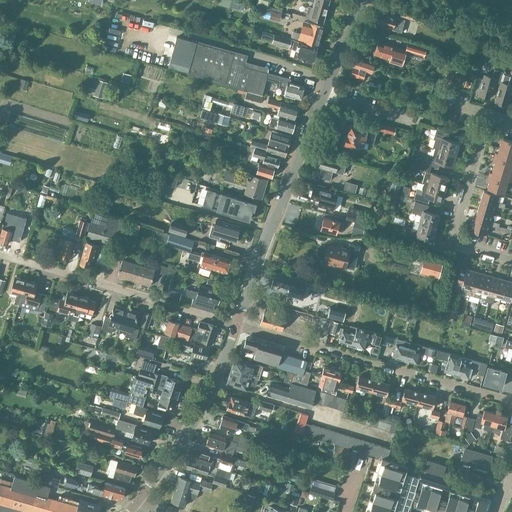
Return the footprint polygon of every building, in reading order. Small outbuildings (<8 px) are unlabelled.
[(310,0),(315,1),(313,8),(308,7),(305,17),(323,22),(329,0),(310,0)] [(279,23),(282,14),(266,9),(264,15),(269,16),(268,20),(279,23)] [(436,27),(438,19),(414,13),(414,12),(402,9),(400,17),(412,20),(416,21),(415,24),(429,28),(430,25),(436,27)] [(400,32),(404,19),(380,13),(377,24),(380,25),(378,32),(386,34),(388,28),(400,32)] [(302,31),(320,36),(323,28),(304,22),(302,31)] [(274,35),(263,31),(261,37),(272,41),(272,42),(272,43),(289,48),(289,49),(291,49),(291,50),(296,51),(294,58),(313,63),(317,47),(292,40),(292,39),(274,34),(274,35)] [(318,45),(320,36),(302,31),(301,34),(296,32),(295,37),(299,38),(299,39),(318,45)] [(196,43),(195,43),(177,37),(170,35),(166,50),(167,50),(170,51),(173,51),(168,68),(187,73),(188,73),(263,93),(266,79),(279,83),(278,87),(283,88),(281,94),(300,99),(304,87),(290,83),(293,75),(245,62),(247,56),(196,43)] [(405,51),(393,47),(394,47),(378,42),(374,56),(389,60),(388,62),(401,66),(405,52),(422,57),(425,50),(407,45),(405,51)] [(500,42),(498,48),(506,51),(508,45),(500,42)] [(369,72),(372,63),(352,56),(349,66),(353,67),(351,76),(363,80),(366,71),(369,72)] [(477,78),(473,91),(479,93),(478,95),(490,98),(495,82),(500,84),(501,82),(504,72),(495,70),(492,77),(484,75),(483,79),(477,78)] [(500,84),(495,102),(506,105),(511,89),(511,76),(511,77),(511,76),(511,74),(504,72),(501,82),(500,84)] [(447,75),(444,83),(457,87),(460,79),(447,75)] [(21,79),(19,86),(26,88),(28,82),(21,79)] [(103,99),(107,83),(98,80),(94,96),(103,99)] [(379,92),(381,85),(372,82),(370,89),(379,92)] [(435,85),(433,93),(445,96),(447,88),(435,85)] [(261,103),(263,97),(238,90),(237,92),(243,94),(246,95),(245,98),(261,103)] [(205,95),(201,108),(210,111),(212,102),(210,102),(212,97),(205,95)] [(159,99),(157,106),(164,108),(166,101),(159,99)] [(278,115),(294,120),(296,118),(298,114),(296,112),(298,107),(269,99),(267,105),(280,108),(278,115)] [(252,115),(253,109),(233,103),(230,113),(246,117),(247,113),(252,115)] [(77,112),(75,119),(86,121),(88,115),(77,112)] [(217,113),(214,121),(228,126),(230,117),(217,113)] [(279,119),(273,117),(271,117),(268,126),(292,133),(295,122),(279,117),(279,119)] [(376,122),(374,128),(394,134),(396,128),(387,126),(376,122)] [(202,124),(200,131),(211,134),(212,130),(206,128),(207,125),(202,124)] [(373,144),(376,132),(362,128),(362,127),(350,124),(347,134),(344,136),(343,140),(344,142),(344,143),(346,143),(345,149),(352,151),(353,146),(356,147),(357,146),(363,148),(365,142),(373,144)] [(456,154),(459,143),(447,139),(449,133),(436,130),(435,136),(436,136),(433,148),(435,148),(456,154)] [(285,157),(291,137),(272,131),(268,145),(256,142),(255,148),(285,157)] [(499,148),(511,152),(511,141),(500,137),(498,142),(501,143),(499,148)] [(277,168),(280,159),(265,154),(266,152),(261,150),(250,147),(248,152),(253,154),(251,159),(249,160),(255,162),(262,164),(274,168),(277,168)] [(452,166),(456,154),(435,148),(433,157),(430,156),(429,159),(428,159),(426,165),(431,167),(439,169),(441,163),(452,166)] [(511,163),(511,152),(499,148),(497,154),(495,153),(494,158),(511,163)] [(343,174),(344,169),(346,164),(322,157),(319,168),(321,168),(319,177),(330,180),(332,171),(343,174)] [(510,173),(511,166),(511,163),(494,158),(492,162),(495,163),(493,168),(510,173)] [(274,169),(274,168),(262,164),(255,162),(249,160),(248,164),(258,168),(257,174),(271,178),(272,174),(274,173),(275,171),(274,169)] [(415,162),(413,168),(426,171),(422,183),(424,184),(425,183),(429,185),(445,190),(446,188),(447,189),(449,188),(451,181),(450,179),(448,179),(449,178),(432,173),(430,173),(431,167),(426,165),(415,162)] [(203,163),(200,170),(213,174),(215,167),(203,163)] [(507,183),(510,173),(493,168),(492,173),(489,173),(488,178),(507,183)] [(248,182),(237,179),(238,175),(227,171),(224,180),(235,184),(234,186),(241,188),(242,187),(247,188),(245,194),(262,199),(267,180),(250,175),(248,182)] [(167,174),(164,184),(175,187),(178,178),(167,174)] [(357,185),(356,185),(358,179),(348,177),(346,182),(343,190),(355,193),(357,185)] [(504,194),(507,183),(488,178),(487,182),(489,183),(487,189),(504,194)] [(91,180),(84,206),(91,208),(99,183),(91,180)] [(415,193),(414,199),(428,204),(430,198),(442,201),(445,190),(429,185),(428,185),(424,184),(422,191),(416,189),(415,193)] [(313,187),(310,198),(319,201),(317,206),(333,210),(337,194),(313,187)] [(249,220),(254,203),(207,189),(203,205),(192,202),(189,210),(209,215),(211,209),(249,220)] [(505,204),(497,202),(499,195),(484,190),(481,200),(504,207),(509,208),(510,205),(505,203),(505,204)] [(55,198),(53,205),(59,207),(61,200),(55,198)] [(504,209),(504,207),(481,200),(478,210),(493,215),(496,207),(504,209)] [(436,228),(440,215),(426,212),(428,205),(415,202),(412,213),(417,214),(415,222),(419,223),(436,228)] [(491,221),(493,215),(478,210),(475,220),(499,227),(500,224),(491,221)] [(113,245),(118,231),(121,219),(94,212),(87,237),(113,245)] [(348,212),(346,219),(355,222),(363,224),(365,217),(348,212)] [(342,232),(345,223),(324,217),(321,229),(336,233),(337,230),(342,232)] [(123,219),(119,233),(129,236),(133,222),(123,219)] [(83,241),(88,222),(80,220),(74,238),(62,235),(58,248),(57,248),(55,253),(71,258),(77,240),(83,241)] [(240,227),(216,220),(214,226),(212,226),(209,236),(219,239),(220,237),(236,242),(240,227)] [(499,227),(475,220),(472,230),(487,235),(490,227),(498,230),(499,227)] [(12,240),(16,226),(4,222),(0,236),(0,241),(8,244),(10,239),(12,240)] [(185,237),(188,228),(171,222),(168,231),(185,237)] [(355,222),(352,231),(363,234),(365,225),(363,224),(355,222)] [(432,240),(436,228),(419,223),(417,230),(407,227),(404,239),(417,242),(419,236),(432,240)] [(170,234),(168,234),(161,232),(158,240),(167,243),(166,245),(190,253),(194,241),(170,233),(170,234)] [(97,254),(100,246),(86,242),(80,264),(89,266),(91,259),(94,260),(95,254),(97,254)] [(341,248),(342,245),(337,244),(337,247),(328,245),(324,261),(354,270),(360,247),(350,244),(348,250),(341,248)] [(427,255),(429,248),(422,246),(421,249),(420,253),(427,255)] [(197,267),(214,272),(215,269),(226,273),(227,272),(229,271),(230,267),(229,265),(230,260),(201,251),(197,267)] [(116,263),(118,254),(112,252),(109,260),(116,263)] [(134,280),(139,265),(122,260),(118,276),(128,279),(134,280)] [(426,260),(422,275),(439,279),(442,264),(426,260)] [(139,265),(134,280),(140,282),(140,283),(150,286),(155,270),(139,265)] [(166,278),(169,268),(162,266),(159,276),(166,278)] [(470,296),(476,273),(466,270),(464,276),(458,274),(455,285),(468,289),(466,295),(470,296)] [(481,293),(486,276),(476,273),(470,296),(480,298),(481,293)] [(489,303),(496,279),(486,276),(481,293),(487,294),(484,302),(489,303)] [(274,277),(271,288),(287,292),(286,295),(302,300),(306,286),(274,277)] [(19,303),(26,281),(14,278),(10,292),(17,294),(14,304),(19,305),(19,303)] [(501,298),(505,281),(496,279),(489,303),(493,304),(495,296),(501,298)] [(35,292),(37,285),(26,281),(19,303),(44,311),(48,296),(35,292)] [(511,283),(505,281),(501,298),(506,300),(505,306),(509,307),(511,297),(511,283)] [(217,304),(221,292),(200,285),(198,292),(185,288),(183,295),(193,298),(191,305),(213,311),(215,303),(217,304)] [(179,301),(181,293),(166,289),(163,297),(179,301)] [(53,297),(50,309),(57,311),(68,314),(67,319),(72,320),(79,296),(67,293),(66,296),(63,295),(61,300),(60,299),(53,297)] [(72,320),(70,328),(75,329),(77,322),(79,312),(86,314),(86,313),(92,315),(96,302),(90,301),(90,300),(89,299),(88,298),(85,297),(83,298),(79,296),(72,320)] [(128,310),(124,309),(125,308),(115,305),(111,319),(105,317),(101,330),(112,333),(113,328),(126,333),(125,337),(135,340),(139,328),(134,326),(138,312),(128,309),(128,310)] [(282,331),(287,313),(266,307),(261,325),(282,331)] [(330,307),(327,318),(342,322),(345,312),(330,307)] [(290,309),(289,314),(298,317),(300,311),(290,309)] [(449,310),(447,319),(453,321),(455,312),(449,310)] [(46,312),(42,325),(50,327),(54,315),(46,312)] [(148,328),(152,315),(145,312),(140,326),(148,328)] [(465,315),(462,325),(470,327),(473,317),(465,315)] [(329,331),(333,321),(323,317),(318,331),(328,334),(329,331)] [(482,328),(484,320),(474,318),(472,325),(482,328)] [(166,329),(165,332),(188,340),(192,328),(168,320),(168,321),(167,321),(166,321),(165,321),(164,322),(163,323),(163,324),(163,326),(163,327),(164,328),(166,329)] [(484,320),(482,328),(491,331),(494,323),(484,320)] [(333,321),(329,331),(336,334),(339,322),(333,321)] [(192,328),(189,337),(211,345),(217,327),(200,322),(197,330),(192,328)] [(88,335),(97,338),(101,326),(91,323),(88,335)] [(496,324),(494,331),(502,333),(504,326),(496,324)] [(352,345),(357,327),(350,325),(349,330),(343,328),(340,327),(338,334),(341,335),(339,342),(352,345)] [(380,345),(383,335),(357,327),(352,345),(364,349),(368,336),(373,338),(372,344),(380,346),(380,345)] [(488,342),(494,344),(496,336),(490,334),(488,342)] [(161,335),(158,346),(166,348),(169,337),(161,335)] [(405,360),(410,343),(383,335),(380,345),(386,346),(387,342),(396,345),(392,357),(405,360)] [(496,336),(494,344),(501,346),(503,338),(496,336)] [(294,373),(303,376),(304,371),(307,361),(281,353),(283,349),(246,338),(243,349),(255,353),(254,358),(273,364),(272,366),(287,371),(294,373)] [(181,339),(179,346),(188,348),(186,354),(191,355),(189,360),(202,364),(204,359),(205,359),(209,349),(194,345),(195,344),(181,339)] [(435,350),(410,343),(405,360),(417,364),(420,355),(427,357),(426,358),(433,360),(435,350)] [(152,360),(155,350),(138,345),(135,355),(152,360)] [(105,360),(107,353),(91,348),(88,355),(105,360)] [(457,375),(462,357),(455,356),(436,350),(434,356),(447,360),(444,372),(457,375)] [(462,357),(457,375),(469,379),(473,365),(480,367),(478,374),(484,376),(487,364),(462,357)] [(230,371),(250,377),(252,371),(262,374),(264,367),(234,358),(230,371)] [(143,360),(138,375),(135,374),(134,380),(179,394),(183,382),(153,372),(156,365),(143,360)] [(432,364),(430,371),(435,373),(438,366),(432,364)] [(337,390),(342,371),(324,366),(319,385),(337,390)] [(501,387),(505,372),(488,367),(484,382),(501,387)] [(256,378),(250,377),(230,371),(226,384),(247,390),(249,382),(254,383),(256,378)] [(284,382),(291,384),(291,382),(294,373),(287,371),(284,382)] [(294,373),(291,382),(306,387),(309,378),(310,372),(304,371),(303,376),(294,373)] [(371,392),(374,380),(359,376),(356,387),(371,392)] [(175,406),(179,394),(134,380),(129,393),(127,400),(143,405),(148,387),(157,390),(156,392),(162,394),(158,405),(167,408),(168,404),(175,406)] [(374,380),(371,392),(387,396),(390,384),(374,380)] [(343,410),(346,399),(306,387),(291,382),(291,384),(289,389),(271,383),(267,395),(311,408),(313,401),(343,410)] [(351,393),(353,387),(346,385),(344,391),(351,393)] [(113,388),(110,396),(127,401),(127,400),(129,393),(113,388)] [(417,404),(420,393),(405,388),(402,400),(417,404)] [(420,393),(417,404),(433,408),(436,397),(420,393)] [(253,417),(256,409),(257,405),(249,402),(232,397),(227,409),(232,410),(239,412),(253,417)] [(391,406),(393,400),(385,398),(384,404),(391,406)] [(393,400),(391,406),(400,409),(401,402),(393,400)] [(465,405),(450,400),(447,412),(441,410),(440,412),(434,434),(447,437),(451,422),(454,423),(456,414),(462,416),(465,405)] [(272,411),(274,405),(261,401),(259,407),(272,411)] [(148,410),(148,408),(136,404),(133,413),(145,417),(143,422),(159,427),(163,414),(148,410)] [(398,424),(344,407),(342,417),(395,433),(398,424)] [(102,408),(101,413),(119,419),(121,413),(102,408)] [(438,419),(440,412),(432,410),(430,417),(438,419)] [(491,431),(496,413),(484,410),(483,414),(478,413),(475,426),(481,428),(482,422),(485,423),(483,429),(491,431)] [(300,412),(297,422),(306,424),(306,423),(309,415),(300,412)] [(496,413),(491,431),(498,433),(500,428),(503,428),(500,439),(509,442),(511,432),(511,424),(506,423),(508,416),(496,413)] [(255,428),(248,426),(249,424),(223,416),(220,427),(234,432),(236,427),(247,430),(254,433),(253,435),(269,440),(273,429),(257,423),(255,428)] [(472,431),(475,420),(468,418),(465,430),(472,431)] [(148,443),(152,431),(135,426),(136,425),(118,419),(115,428),(133,434),(132,438),(148,443)] [(411,427),(413,421),(408,420),(405,419),(404,425),(411,427)] [(116,429),(91,422),(90,424),(89,424),(87,429),(89,429),(88,430),(91,431),(113,438),(116,429)] [(303,433),(387,459),(390,449),(306,423),(306,424),(303,433)] [(113,438),(91,431),(89,438),(93,439),(92,441),(120,449),(120,450),(125,451),(124,454),(139,458),(142,448),(129,444),(129,443),(113,438)] [(471,432),(464,437),(469,444),(476,439),(471,432)] [(233,440),(210,433),(206,445),(233,454),(236,445),(247,448),(250,439),(235,434),(233,440)] [(303,434),(301,440),(311,443),(313,437),(303,434)] [(336,445),(333,457),(346,461),(350,449),(336,445)] [(218,468),(224,470),(229,472),(232,463),(231,463),(233,457),(221,453),(220,458),(213,456),(205,454),(205,453),(190,448),(187,458),(218,468)] [(473,451),(465,448),(461,461),(477,466),(476,469),(487,473),(492,456),(491,456),(473,451)] [(502,448),(500,454),(507,456),(508,450),(502,448)] [(122,462),(123,459),(118,457),(117,461),(112,460),(110,469),(115,470),(113,478),(129,483),(132,476),(134,476),(137,466),(122,462)] [(222,476),(224,470),(218,468),(187,458),(184,467),(206,475),(208,470),(216,473),(216,474),(222,476)] [(387,459),(382,458),(365,511),(413,511),(410,510),(411,506),(415,507),(417,504),(434,509),(433,511),(484,511),(485,511),(487,511),(489,506),(487,505),(488,501),(418,480),(419,477),(406,473),(408,466),(387,460),(387,459)] [(443,477),(446,466),(427,460),(424,472),(443,477)] [(90,477),(93,466),(78,462),(75,472),(90,477)] [(65,484),(77,487),(79,479),(67,476),(65,484)] [(201,483),(179,476),(171,501),(185,506),(188,496),(196,499),(199,489),(210,492),(213,483),(202,479),(201,483)] [(227,488),(229,481),(215,476),(213,483),(227,488)] [(0,483),(0,511),(97,511),(99,507),(79,501),(59,496),(58,501),(47,498),(48,494),(50,487),(14,477),(11,487),(0,483)] [(123,496),(125,488),(105,482),(103,488),(88,484),(86,490),(120,500),(121,496),(123,496)] [(335,493),(323,489),(312,486),(309,493),(333,500),(335,493)] [(248,494),(245,504),(252,506),(255,497),(248,494)] [(292,494),(289,504),(296,506),(299,496),(292,494)]
